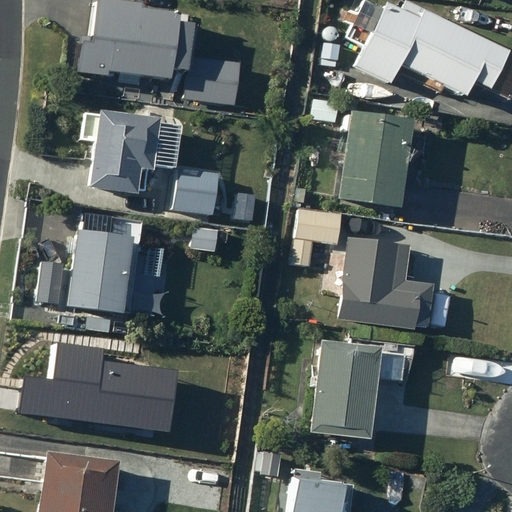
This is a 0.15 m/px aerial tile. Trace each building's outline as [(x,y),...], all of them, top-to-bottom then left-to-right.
[(98,59),(96,78),(155,86),(157,74),(147,73),(153,30),(162,31),(164,18),(200,23),(203,0),(156,0),(154,16),(105,9),(103,28),(87,26),(83,57),(98,59)] [(397,69),(418,80),(416,85),(436,96),(439,91),(465,103),(491,49),(423,16),(397,69)] [(97,115),(87,193),(135,200),(138,176),(151,178),(152,170),(163,171),(166,154),(154,152),(158,124),(97,115)] [(345,136),(336,206),(399,214),(411,127),(342,118),(339,135),(345,136)] [(295,191),(294,203),(303,205),(305,192),(295,191)] [(309,192),(307,207),(328,210),(330,195),(309,192)] [(247,197),(230,197),(230,223),(247,223),(247,197)] [(221,205),(197,201),(194,217),(219,221),(221,205)] [(297,212),(288,265),(308,268),(312,244),(336,247),(341,219),(297,212)] [(191,232),(189,252),(213,255),(215,234),(191,232)] [(53,313),(51,326),(71,328),(73,314),(121,320),(130,245),(74,238),(65,315),(53,313)] [(431,290),(403,287),(408,248),(347,240),(336,324),(413,333),(413,330),(425,332),(431,290)] [(308,438),(368,446),(375,383),(400,386),(403,361),(388,359),(385,354),(319,346),(308,438)] [(262,456),(261,475),(277,476),(278,457),(262,456)] [(110,511),(117,467),(45,457),(37,511),(110,511)] [(340,511),(343,493),(339,493),(341,483),(307,479),(307,483),(294,482),(290,511),(340,511)]
